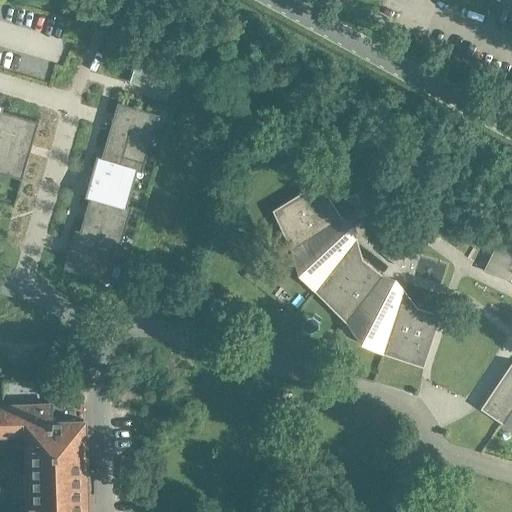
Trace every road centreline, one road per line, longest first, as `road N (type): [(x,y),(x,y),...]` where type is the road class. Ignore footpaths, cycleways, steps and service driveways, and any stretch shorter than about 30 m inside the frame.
road 1 (residential): [(511,474),(443,452),(397,400),(327,376),(148,325),(95,334)]
road 2 (residential): [(113,0),(72,105),(19,290)]
road 3 (tertiary): [(511,130),(283,0)]
road 4 (residential): [(100,511),(95,334)]
